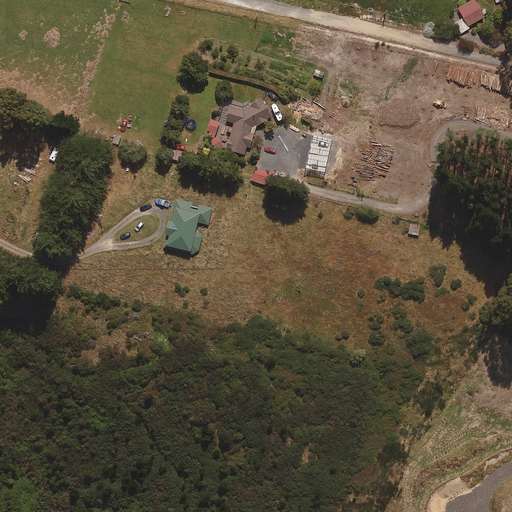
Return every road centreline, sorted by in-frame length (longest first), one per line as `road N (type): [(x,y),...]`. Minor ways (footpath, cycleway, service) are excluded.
road 1 (track): [(511,134),(470,126),(440,132),(435,184),(429,198),(410,207),(325,193),(295,184),(292,174)]
road 2 (residential): [(511,57),(244,0)]
